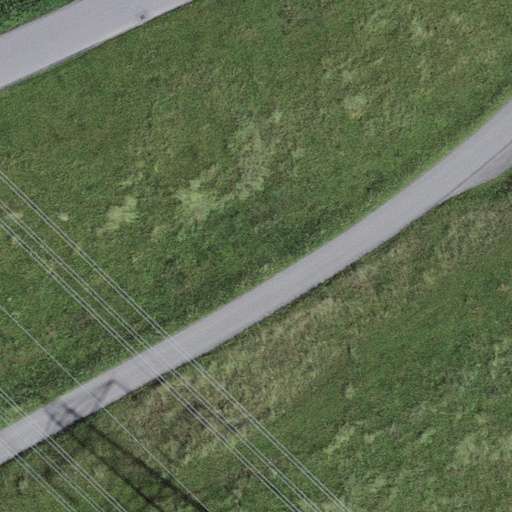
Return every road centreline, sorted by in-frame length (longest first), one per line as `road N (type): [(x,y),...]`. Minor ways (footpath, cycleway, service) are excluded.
road 1 (residential): [(511,125),(439,189),(0,451)]
road 2 (tertiary): [(0,65),(146,0)]
